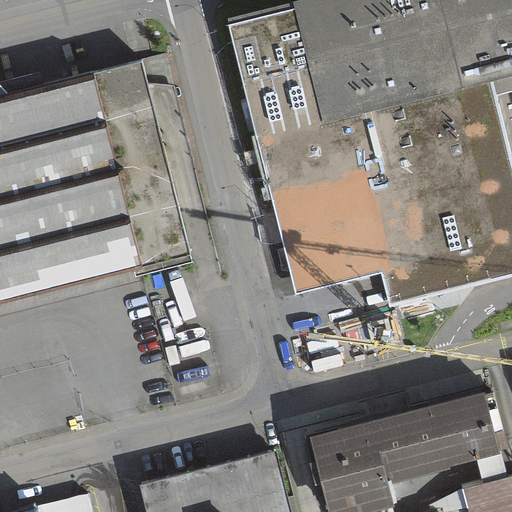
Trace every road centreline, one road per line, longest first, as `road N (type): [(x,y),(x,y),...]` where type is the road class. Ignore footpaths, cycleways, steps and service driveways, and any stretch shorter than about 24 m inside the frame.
road 1 (residential): [(186,0),(287,402)]
road 2 (residential): [(287,402),(0,475)]
road 3 (residential): [(511,345),(287,402)]
road 4 (residential): [(0,29),(120,0)]
